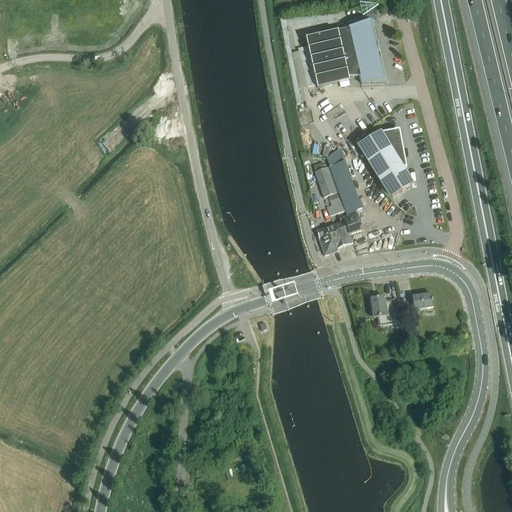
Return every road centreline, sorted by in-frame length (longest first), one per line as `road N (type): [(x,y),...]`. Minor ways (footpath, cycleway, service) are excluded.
road 1 (motorway): [(443,0),(511,347)]
road 2 (unclassified): [(239,309),(209,232),(167,11)]
road 3 (unclassified): [(447,268),(456,222),(400,9)]
road 4 (secondary): [(447,268),(468,286),(483,367),(445,488)]
road 5 (secondary): [(239,309),(348,277),(447,268)]
road 6 (unclassified): [(0,69),(40,58),(104,59),(167,11)]
road 7 (secondary): [(100,511),(122,441),(181,355)]
road 8 (motorway): [(474,0),(511,155)]
road 9 (residential): [(179,511),(187,376),(181,355)]
